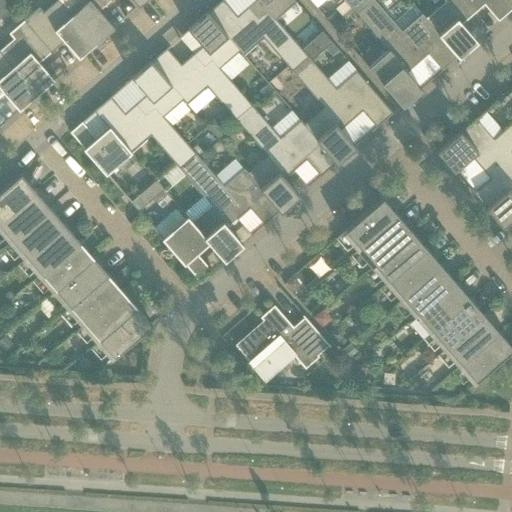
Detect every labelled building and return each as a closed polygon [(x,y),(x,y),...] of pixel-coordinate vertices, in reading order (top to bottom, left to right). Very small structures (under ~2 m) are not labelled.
[(3,0),(0,0),(0,18),(11,9),(3,0)] [(39,7),(24,20),(51,52),(63,42),(78,58),(95,43),(58,0),(57,0),(43,12),(39,7)] [(58,0),(95,43),(113,27),(99,11),(111,0),(110,0),(58,0)] [(308,56),(302,49),(276,19),(275,20),(265,8),(257,15),(249,5),(237,15),(223,0),(221,0),(206,13),(243,55),(263,38),(291,70),(308,56)] [(249,5),(244,0),(223,0),(237,15),(249,5)] [(275,20),(276,19),(296,2),(294,0),(254,0),(249,5),(257,15),(265,8),(275,20)] [(345,0),(357,13),(372,0),(345,0)] [(372,0),(357,13),(388,50),(389,49),(399,61),(407,55),(415,64),(427,54),(442,70),(458,56),(421,14),(402,31),(376,2),(374,0),(372,0)] [(463,6),(472,15),(484,5),(498,21),(511,9),(511,5),(507,0),(443,0),(445,1),(456,13),(463,6)] [(421,14),(458,56),(475,41),(461,24),(472,15),(463,6),(456,13),(445,1),(426,18),(422,13),(421,14)] [(327,19),(333,26),(342,18),(336,11),(327,19)] [(203,45),(193,54),(201,63),(209,57),(219,68),(220,68),(239,51),(243,56),(243,55),(206,13),(189,28),(203,45)] [(342,18),(333,26),(340,35),(349,27),(342,18)] [(13,39),(0,50),(0,53),(36,95),(53,79),(39,63),(51,52),(24,20),(8,33),(13,39)] [(203,45),(189,28),(178,37),(193,54),(203,45)] [(322,31),(302,49),(308,56),(311,60),(325,48),(331,43),(331,42),(322,31)] [(193,54),(178,37),(166,48),(181,64),(193,54)] [(331,43),(325,48),(332,56),(338,51),(331,43)] [(150,62),(187,104),(207,87),(235,119),(251,105),(220,68),(219,68),(209,57),(201,63),(193,54),(181,64),(166,48),(150,62)] [(389,49),(388,50),(368,67),(401,105),(419,89),(405,73),(415,64),(407,55),(399,61),(389,49)] [(0,96),(4,94),(18,110),(36,95),(0,53),(0,96)] [(308,56),(291,70),(323,107),(334,118),(341,112),(350,121),(362,111),(375,126),(376,127),(392,113),(356,71),(336,88),(311,60),(308,56)] [(163,117),(183,100),(186,105),(187,104),(150,62),(133,77),(147,94),(136,102),(145,112),(152,105),(163,117)] [(147,94),(133,77),(122,86),(136,102),(147,94)] [(275,79),(268,85),(274,91),(276,93),(283,87),(275,79)] [(267,83),(259,89),(267,98),(274,91),(268,85),(267,83)] [(136,102),(122,86),(110,97),(124,113),(136,102)] [(150,136),(178,169),(195,154),(191,149),(163,117),(152,105),(145,112),(136,102),(124,113),(110,97),(94,110),(108,127),(131,153),(150,136)] [(285,160),(294,170),(305,160),(320,176),(336,162),(299,120),(280,137),(251,105),(235,119),(267,156),(267,155),(277,167),(285,160)] [(299,120),(336,162),(354,147),(339,130),(350,121),(341,112),(334,118),(323,107),(304,124),(300,119),(299,120)] [(108,127),(94,110),(81,121),(96,138),(108,127)] [(470,155),(479,166),(488,157),(482,149),(493,139),(493,138),(476,119),(481,115),(480,114),(437,151),(453,170),(470,155)] [(213,117),(204,125),(211,132),(212,132),(219,125),(213,117)] [(81,121),(69,132),(84,148),(106,175),(131,153),(130,153),(131,153),(108,127),(96,138),(81,121)] [(472,192),(487,208),(511,186),(511,151),(511,152),(511,151),(511,121),(503,130),(493,138),(493,139),(482,149),(488,157),(479,166),(489,178),(472,192)] [(219,125),(212,132),(217,138),(226,131),(220,125),(219,125)] [(196,145),(191,149),(195,154),(198,156),(203,152),(196,145)] [(178,169),(210,205),(211,204),(221,216),(229,209),(237,219),(249,208),(264,225),(280,211),(243,169),(223,186),(198,156),(195,154),(178,169)] [(243,169),(280,211),(298,195),(283,179),(294,170),(285,160),(277,167),(267,155),(267,156),(247,173),(244,168),(243,169)] [(156,164),(148,171),(155,178),(162,172),(156,164)] [(0,190),(0,220),(35,190),(20,173),(0,190)] [(155,180),(147,187),(155,196),(163,189),(155,180)] [(511,216),(511,186),(487,208),(502,226),(511,216)] [(147,187),(140,193),(148,202),(153,198),(155,196),(147,187)] [(155,196),(153,198),(161,208),(171,199),(163,189),(155,196)] [(0,220),(0,245),(3,248),(50,207),(35,190),(0,220)] [(148,202),(140,193),(130,202),(138,211),(148,202)] [(335,238),(350,256),(397,215),(382,198),(335,238)] [(210,205),(191,222),(224,260),(241,244),(227,228),(237,219),(229,209),(221,216),(211,204),(210,205)] [(3,248),(17,265),(64,224),(50,207),(3,248)] [(350,256),(365,272),(412,231),(397,215),(350,256)] [(186,217),(162,238),(185,265),(199,281),(211,270),(197,254),(199,252),(209,244),(209,243),(191,222),(186,217)] [(17,265),(31,281),(79,240),(64,224),(17,265)] [(365,272),(379,289),(426,248),(412,231),(365,272)] [(31,281),(46,298),(93,257),(79,240),(31,281)] [(379,289),(393,306),(441,265),(426,248),(379,289)] [(46,298),(60,314),(108,273),(93,257),(46,298)] [(393,306),(408,322),(455,281),(441,265),(393,306)] [(60,314),(75,331),(122,290),(108,273),(60,314)] [(293,277),(285,284),(292,292),(300,285),(293,277)] [(408,322),(422,339),(469,298),(455,281),(408,322)] [(75,331),(89,348),(136,307),(122,290),(75,331)] [(422,339),(437,356),(484,315),(469,298),(422,339)] [(235,344),(234,345),(253,367),(253,366),(264,379),(292,354),(304,369),(319,357),(317,355),(328,346),(329,347),(330,347),(303,315),(302,316),(303,317),(293,327),(274,305),(259,317),(265,324),(238,347),(235,344)] [(136,307),(89,348),(104,365),(151,324),(136,307)] [(323,310),(313,318),(320,326),(327,320),(327,315),(323,310)] [(437,356),(451,372),(498,331),(484,315),(437,356)] [(338,325),(328,334),(337,344),(342,339),(343,331),(338,325)] [(511,346),(498,331),(451,372),(466,389),(511,349),(511,346)] [(5,335),(0,339),(0,346),(4,351),(12,344),(5,335)] [(350,345),(343,351),(349,358),(356,352),(350,345)] [(365,359),(356,366),(364,375),(372,367),(365,359)] [(340,360),(334,365),(345,378),(351,372),(340,360)]
